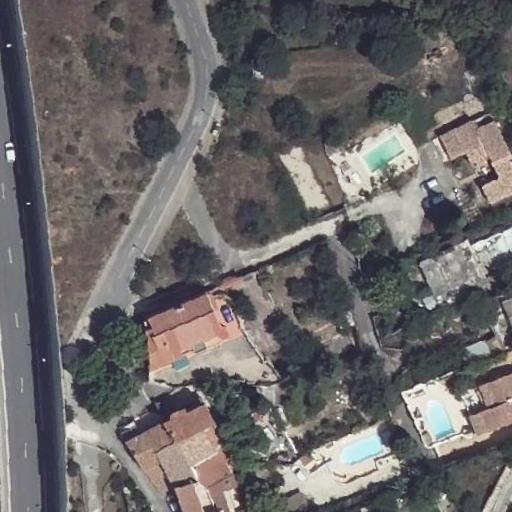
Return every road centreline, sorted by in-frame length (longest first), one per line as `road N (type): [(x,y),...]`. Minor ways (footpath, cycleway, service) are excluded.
road 1 (residential): [(184,0),(206,60),(203,111),(81,335),(77,414)]
road 2 (motorway): [(26,511),(21,363),(0,182)]
